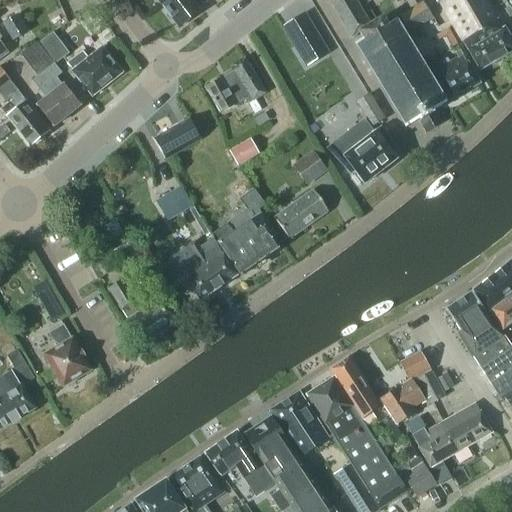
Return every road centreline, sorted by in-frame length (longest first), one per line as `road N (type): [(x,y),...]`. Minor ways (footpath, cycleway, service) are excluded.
road 1 (residential): [(125,393),(354,233),(511,97)]
road 2 (residential): [(125,393),(18,211)]
road 3 (tertiary): [(18,211),(170,74)]
road 4 (tertiary): [(170,74),(265,0)]
